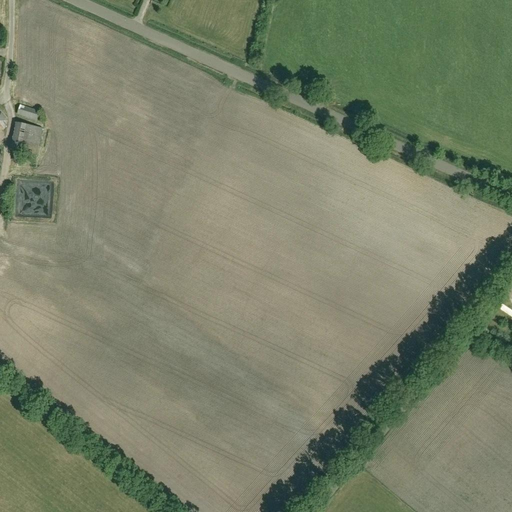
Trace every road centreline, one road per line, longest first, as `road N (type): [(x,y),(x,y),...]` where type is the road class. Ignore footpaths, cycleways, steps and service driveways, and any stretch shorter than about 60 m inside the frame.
road 1 (unclassified): [(511,197),(84,0)]
road 2 (unclassified): [(309,511),(511,280)]
